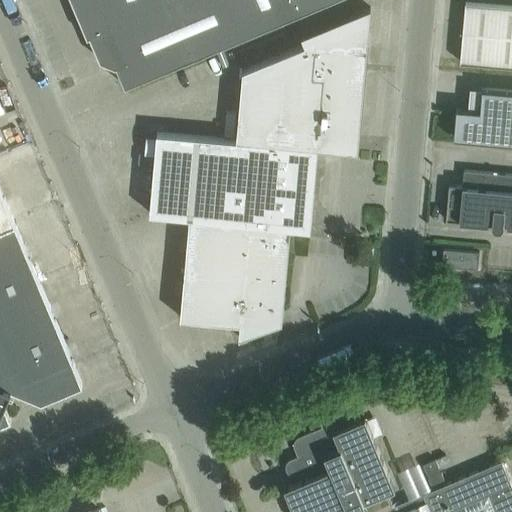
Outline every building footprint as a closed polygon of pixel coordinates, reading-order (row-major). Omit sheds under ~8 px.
[(72,0),(84,29),(87,35),(90,34),(100,59),(116,65),(117,65),(125,85),(327,0),(72,0)] [(511,5),(485,3),(465,1),(460,61),(511,65),(511,5)] [(358,150),(367,49),(371,6),(370,5),(302,34),(306,44),(243,70),(237,139),(317,145),(317,146),(358,150)] [(456,113),(454,136),(462,137),(461,137),(511,141),(511,89),(482,87),(480,109),(456,107),(455,113),(456,113)] [(310,227),(317,146),(317,145),(237,139),(157,132),(149,212),(190,216),(291,225),(310,227)] [(446,219),(487,223),(488,222),(489,221),(489,220),(492,220),(492,222),(492,223),(492,224),(493,225),(494,226),(495,227),(496,227),(497,228),(498,228),(500,227),(501,227),(502,226),(502,225),(503,224),(504,222),(504,221),(507,221),(506,223),(507,223),(507,224),(508,225),(511,224),(511,172),(464,168),(462,184),(449,183),(446,219)] [(0,421),(11,417),(5,401),(11,386),(42,399),(82,382),(0,185),(0,421)] [(282,321),(291,225),(190,216),(181,316),(240,322),(238,336),(241,337),(241,336),(282,321)] [(478,267),(479,250),(443,247),(442,264),(451,265),(478,267)] [(511,511),(511,483),(502,459),(393,504),(387,490),(395,487),(365,416),(357,419),(351,404),(319,417),(322,425),(299,435),(297,436),(296,437),(295,438),(295,439),(294,441),(294,442),(294,443),(294,445),(295,446),(307,477),(284,486),(294,511),(511,511)]
